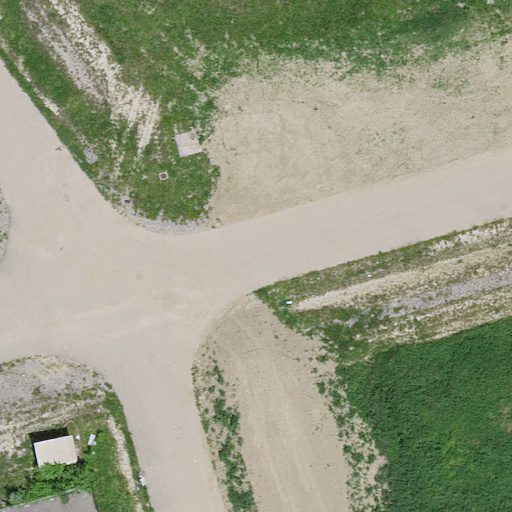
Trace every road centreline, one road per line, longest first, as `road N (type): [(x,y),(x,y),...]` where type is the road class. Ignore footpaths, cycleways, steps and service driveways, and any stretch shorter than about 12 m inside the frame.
road 1 (residential): [(133,290),(511,180)]
road 2 (residential): [(198,511),(133,290)]
road 3 (residential): [(0,108),(133,290)]
road 4 (residential): [(0,328),(133,290)]
